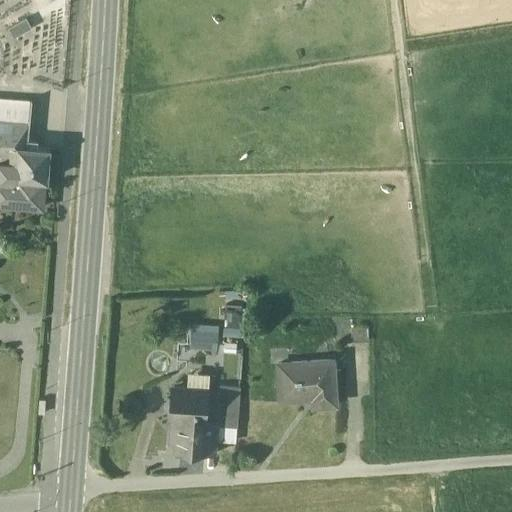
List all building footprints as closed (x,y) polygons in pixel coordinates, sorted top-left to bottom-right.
[(26,17),(9,27),(15,38),(32,28),(26,17)] [(6,101),(0,100),(0,145),(7,146),(9,127),(4,127),(6,101)] [(32,103),(6,101),(4,127),(9,127),(30,129),(32,103)] [(30,129),(9,127),(7,146),(0,145),(0,182),(12,184),(10,206),(42,208),(45,180),(48,180),(50,149),(37,148),(38,142),(29,141),(30,129)] [(226,309),(224,333),(239,335),(241,311),(226,309)] [(193,325),(191,346),(214,349),(217,328),(193,325)] [(368,328),(351,328),(352,341),(368,341),(368,328)] [(333,358),(277,362),(280,399),(312,397),(313,405),(336,404),(333,358)] [(207,374),(190,373),(189,389),(206,390),(207,374)] [(240,387),(219,385),(216,419),(217,419),(217,425),(237,426),(240,387)] [(189,389),(172,388),(170,417),(172,417),(172,415),(209,418),(209,419),(211,419),(212,410),(205,410),(206,390),(189,389)] [(209,418),(172,415),(172,417),(171,432),(177,432),(175,451),(215,454),(217,425),(217,419),(216,419),(211,419),(209,419),(209,418)]
